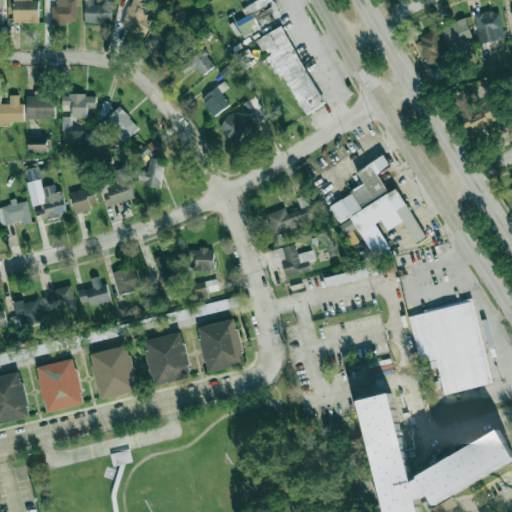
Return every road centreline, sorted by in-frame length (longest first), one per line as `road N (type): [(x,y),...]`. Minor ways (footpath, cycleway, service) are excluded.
road 1 (residential): [(0,268),(109,241),(227,195),(412,80)]
road 2 (residential): [(0,57),(89,57),(144,80),(227,195),(261,308)]
road 3 (secondary): [(319,0),(511,308)]
road 4 (residential): [(0,444),(260,379),(272,349),(261,308)]
road 5 (secondary): [(511,240),(363,0)]
